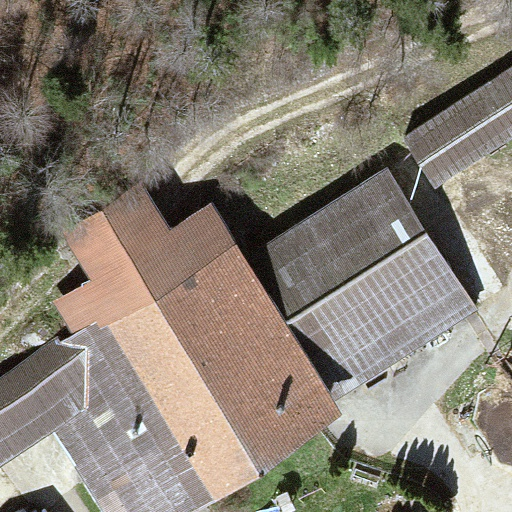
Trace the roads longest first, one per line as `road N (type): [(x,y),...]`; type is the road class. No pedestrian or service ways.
road 1 (track): [(0,313),(47,264),(190,156),(323,88),(490,20),(511,22)]
road 2 (track): [(511,277),(470,353),(425,401),(504,511)]
